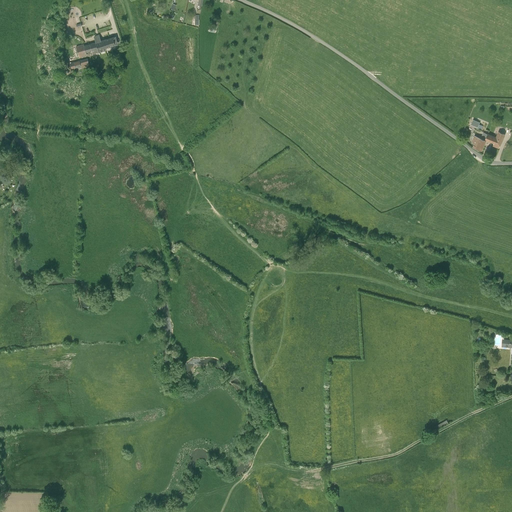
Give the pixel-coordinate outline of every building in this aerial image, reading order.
[(92,53),(98,51),(98,52),(104,50),(101,41),(99,35),(94,37),(95,43),(90,44),(84,46),(76,48),(77,53),(79,58),(86,56),(85,52),(92,50),(92,53)] [(115,36),(101,41),(104,50),(106,50),(105,47),(117,43),(115,36)] [(84,59),(70,64),(72,68),(75,66),(76,67),(85,64),(84,59)] [(499,131),(494,143),(493,145),(499,148),(501,143),(505,134),(499,131)] [(486,139),(491,141),(493,136),(488,133),(488,134),(484,133),(482,138),(475,136),(473,142),(475,143),(473,147),(481,150),(486,139)] [(447,421),(434,428),(436,431),(449,424),(447,421)]
